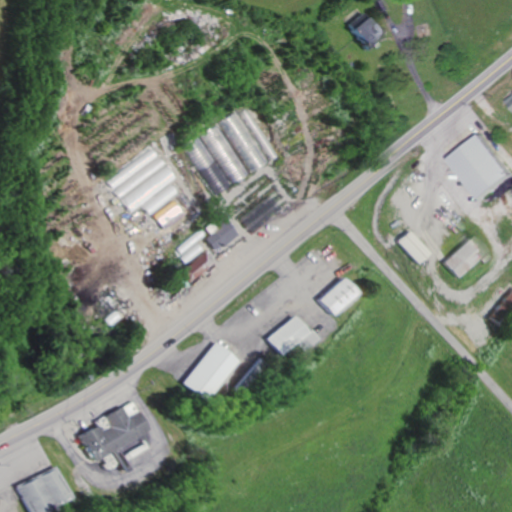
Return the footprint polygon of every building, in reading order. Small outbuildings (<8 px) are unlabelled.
[(342,26),(361,50),(377,38),(359,14),(342,26)] [(453,158),(487,198),(511,177),(511,164),(484,132),(453,158)] [(105,182),(118,199),(163,165),(151,148),(105,182)] [(126,211),(171,179),(165,169),(120,201),(126,211)] [(145,216),(174,192),(168,184),(139,208),(145,216)] [(158,229),(179,215),(169,200),(148,215),(158,229)] [(201,240),(214,253),(234,232),(217,216),(204,230),(207,233),(201,240)] [(412,265),(426,253),(406,229),(392,241),(412,265)] [(451,279),(482,250),(468,234),(436,264),(451,279)] [(175,272),(184,284),(211,263),(202,251),(175,272)] [(325,317),(350,292),(335,277),(310,301),(325,317)] [(499,299),(511,310),(511,309),(511,289),(510,287),(499,299)] [(259,339),(271,354),(287,341),(296,352),(313,338),(305,329),(302,331),(288,315),(259,339)] [(233,360),(211,341),(175,384),(188,395),(190,392),(199,400),(233,360)] [(71,435),(82,460),(143,433),(129,402),(98,416),(103,427),(95,431),(92,426),(71,435)] [(140,447),(135,436),(120,443),(120,444),(110,448),(115,459),(140,447)] [(8,486),(20,511),(38,511),(65,500),(50,467),(8,486)]
